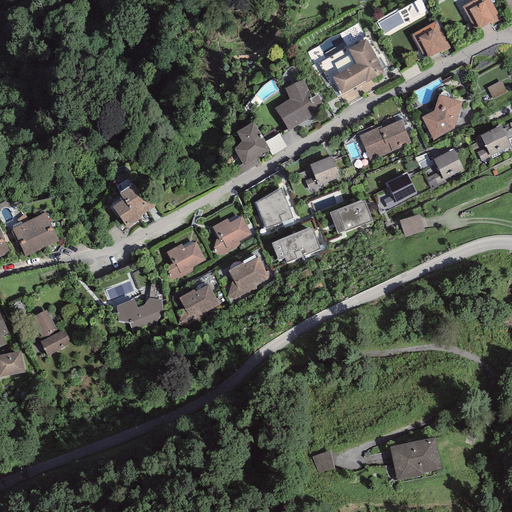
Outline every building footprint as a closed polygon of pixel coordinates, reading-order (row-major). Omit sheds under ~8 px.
[(491,0),(472,0),(462,6),(474,29),(478,27),(480,29),(491,23),(492,25),(502,19),(491,0)] [(436,21),(411,35),(424,58),(428,55),(429,58),(440,52),(441,53),(451,48),(436,21)] [(365,40),(348,50),(356,64),(332,77),(342,94),(365,81),(366,83),(384,73),(365,40)] [(303,80),(285,89),(289,99),(275,108),(288,130),(317,114),(315,109),(311,99),(303,80)] [(462,102),(439,94),(433,111),(421,117),(433,140),(454,129),(462,102)] [(317,95),(311,99),(315,109),(322,105),(317,95)] [(381,126),(359,136),(370,161),(411,143),(401,120),(382,128),(381,126)] [(265,142),(253,122),(236,132),(242,141),(234,149),(244,167),(269,151),(270,150),(265,142)] [(501,126),(480,135),(486,148),(477,152),(482,162),(491,157),(490,156),(510,146),(501,126)] [(279,134),(265,142),(270,150),(269,151),(272,156),(287,147),(279,134)] [(454,150),(434,160),(439,171),(444,180),(445,179),(464,170),(454,150)] [(309,190),(318,186),(340,177),(332,156),(310,165),(315,177),(305,181),(309,190)] [(444,180),(439,171),(425,179),(431,190),(446,182),(445,179),(444,180)] [(386,183),(393,195),(383,200),(388,209),(398,204),(398,203),(417,194),(407,173),(386,183)] [(134,184),(119,193),(123,199),(136,219),(139,217),(156,206),(149,195),(143,199),(134,184)] [(255,203),(266,229),(293,219),(281,188),(255,203)] [(314,214),(345,201),(341,192),(310,204),(314,214)] [(136,219),(123,199),(112,206),(127,228),(141,219),(139,217),(136,219)] [(361,200),(329,213),(338,234),(344,232),(373,221),(365,201),(362,202),(361,200)] [(29,220),(42,248),(59,241),(46,212),(29,220)] [(419,214),(399,221),(404,237),(425,230),(419,214)] [(228,219),(212,227),(218,239),(216,239),(214,248),(215,249),(218,254),(223,255),(241,245),(239,241),(252,234),(242,216),(229,222),(228,219)] [(42,248),(29,220),(12,228),(26,256),(42,248)] [(309,228),(272,243),(278,260),(284,258),(287,263),(321,249),(313,229),(310,230),(309,228)] [(0,256),(10,252),(0,230),(0,256)] [(182,244),(166,252),(172,264),(170,265),(168,273),(170,274),(173,279),(177,280),(195,270),(193,266),(205,260),(196,241),(184,248),(182,244)] [(258,257),(244,265),(255,285),(269,278),(258,257)] [(244,265),(243,262),(228,271),(233,281),(232,281),(227,297),(235,300),(257,288),(255,285),(244,265)] [(195,291),(206,312),(220,305),(208,284),(195,291)] [(206,312),(195,291),(194,290),(179,298),(184,308),(183,308),(178,325),(188,327),(191,323),(207,315),(206,312)] [(134,299),(117,306),(118,321),(130,323),(133,332),(157,322),(164,311),(162,300),(149,298),(145,305),(137,307),(134,299)] [(46,310),(31,318),(41,338),(57,330),(46,310)] [(511,312),(502,322),(511,331),(511,312)] [(0,313),(0,347),(6,345),(3,337),(9,334),(0,313)] [(61,331),(40,342),(47,356),(69,344),(67,341),(70,340),(66,332),(62,334),(61,331)] [(21,351),(0,355),(0,377),(25,372),(21,351)] [(434,437),(390,447),(397,481),(423,475),(423,473),(441,469),(434,437)] [(330,451),(312,457),(317,473),(334,468),(330,451)]
